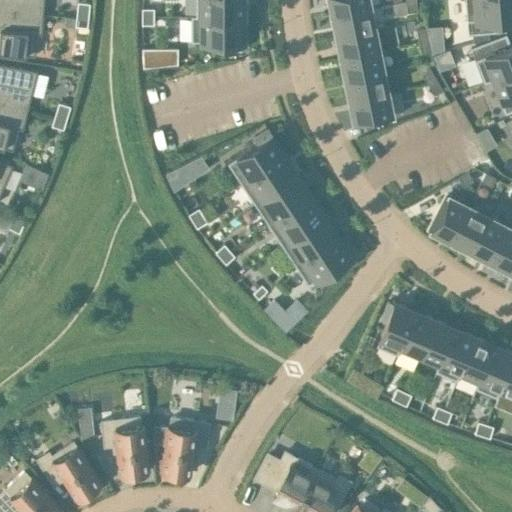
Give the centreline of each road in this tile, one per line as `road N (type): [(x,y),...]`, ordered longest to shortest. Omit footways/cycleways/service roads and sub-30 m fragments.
road 1 (unclassified): [(212,507),(246,429),(397,235)]
road 2 (residential): [(290,0),(311,105),(338,160),(397,235)]
road 3 (residential): [(397,235),(440,273),(511,313)]
